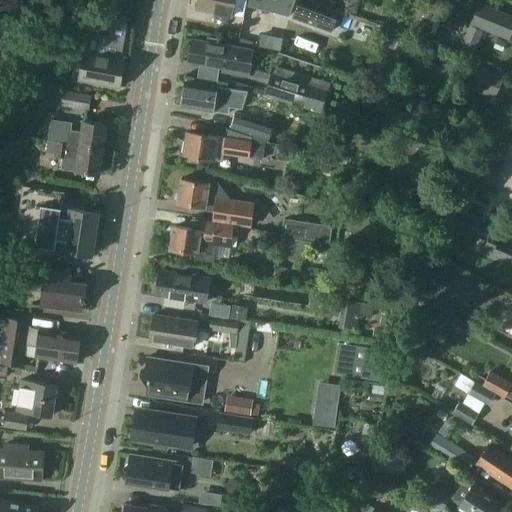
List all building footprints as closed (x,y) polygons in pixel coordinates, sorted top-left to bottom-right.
[(245,4),(248,4),(248,0),(198,0),(197,8),(230,14),(231,14),(242,16),(245,4)] [(248,0),(248,4),(259,7),(277,11),(289,14),(326,27),(333,29),(340,10),(333,8),(310,0),(248,0)] [(472,23),(510,39),(511,33),(511,14),(480,2),(472,23)] [(474,55),(484,30),(470,25),(460,50),(474,55)] [(219,66),(222,67),(221,69),(248,73),(252,49),(224,44),(193,39),(189,62),(219,67),(219,66)] [(126,57),(84,50),(79,80),(120,87),(126,57)] [(331,82),(274,65),(265,93),(323,110),(331,82)] [(483,65),(474,88),(494,96),(504,74),(483,65)] [(247,92),(228,89),(216,87),(186,81),(182,106),(223,113),(229,114),(230,108),(241,110),(247,92)] [(92,95),(68,90),(65,90),(62,104),(89,109),(92,95)] [(231,128),(270,140),(274,125),(235,113),(231,128)] [(50,119),(47,141),(50,141),(103,149),(106,124),(84,121),(82,132),(70,130),(71,122),(50,119)] [(184,155),(222,161),(223,153),(262,159),(264,140),(226,128),(225,136),(188,130),(184,155)] [(64,168),(76,170),(99,174),(103,149),(50,141),(50,142),(49,142),(47,153),(56,154),(56,156),(66,158),(64,168)] [(502,161),(459,142),(448,167),(491,187),(502,161)] [(177,201),(205,207),(206,208),(215,210),(213,220),(250,225),(253,202),(230,199),(218,183),(217,181),(215,180),(213,179),(211,178),(209,178),(205,177),(203,182),(181,178),(177,201)] [(451,213),(434,206),(428,222),(445,229),(451,213)] [(65,235),(63,250),(91,254),(97,212),(69,208),(67,225),(62,224),(61,234),(65,235)] [(282,235),(309,239),(311,223),(284,219),(282,235)] [(215,263),(216,255),(228,257),(234,224),(215,221),(213,233),(201,231),(202,230),(174,225),(170,248),(197,252),(196,260),(215,263)] [(277,257),(289,259),(303,262),(307,242),(293,240),(281,237),(277,257)] [(511,242),(502,238),(494,255),(511,263),(511,242)] [(16,263),(13,287),(43,290),(41,306),(80,311),(81,300),(84,300),(86,283),(61,280),(62,268),(16,263)] [(290,269),(274,266),(272,277),(288,280),(290,269)] [(207,302),(209,293),(213,294),(215,280),(211,279),(211,277),(160,270),(157,294),(207,302)] [(154,313),(150,339),(194,346),(198,321),(154,313)] [(211,316),(209,328),(237,333),(239,321),(211,316)] [(7,318),(0,317),(0,363),(21,366),(23,355),(76,363),(80,335),(40,329),(39,330),(30,328),(30,327),(28,326),(28,321),(7,318)] [(147,364),(141,368),(140,376),(148,386),(147,393),(189,400),(192,384),(196,385),(198,373),(193,372),(195,364),(148,357),(147,364)] [(482,386),(494,393),(505,399),(511,386),(511,383),(491,371),(482,386)] [(22,380),(21,390),(18,410),(30,412),(51,415),(56,385),(35,381),(22,380)] [(494,393),(482,386),(475,382),(469,394),(488,404),(494,393)] [(479,413),(461,402),(454,412),(473,423),(479,413)] [(137,410),(135,418),(132,438),(156,442),(155,447),(167,449),(168,444),(192,447),(196,420),(142,411),(137,410)] [(27,430),(29,415),(5,411),(3,427),(27,430)] [(253,417),(221,412),(219,428),(251,433),(253,417)] [(437,434),(430,444),(468,468),(474,458),(437,434)] [(0,449),(0,460),(2,461),(1,477),(41,479),(43,452),(28,451),(28,446),(4,444),(3,449),(0,449)] [(477,464),(491,474),(511,487),(511,458),(490,444),(477,464)] [(128,463),(124,467),(127,471),(125,481),(180,489),(184,462),(130,454),(128,463)] [(460,505),(470,511),(507,511),(509,509),(484,492),(489,486),(469,473),(453,497),(462,502),(460,505)] [(420,496),(441,510),(451,494),(429,481),(420,496)] [(223,493),(221,506),(248,510),(250,498),(223,493)] [(0,511),(34,511),(36,504),(35,504),(35,505),(0,498),(0,511)] [(148,506),(126,503),(124,511),(168,511),(169,510),(161,509),(161,505),(149,503),(148,506)]
